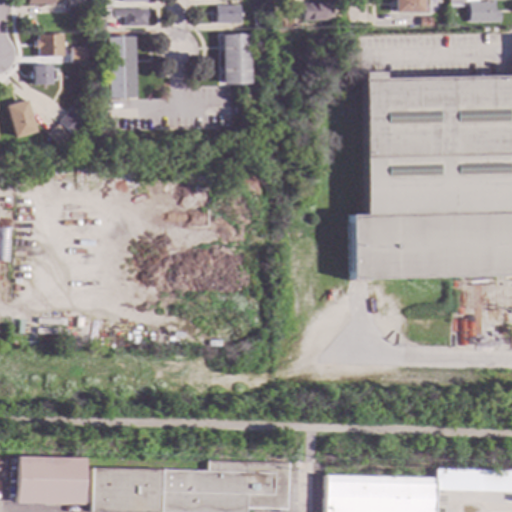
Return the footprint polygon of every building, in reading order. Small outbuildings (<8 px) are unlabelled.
[(80,0),(80,8),(64,8),(64,0),(80,0)] [(101,0),(101,8),(86,8),(86,0),(101,0)] [(419,0),(419,13),(391,14),(391,0),(419,0)] [(446,0),(447,8),(460,7),(460,1),(470,1),(470,0),(446,0)] [(491,10),(497,10),(497,23),(465,23),(465,3),(491,2),(491,10)] [(330,20),(299,21),(299,4),(330,4),(330,20)] [(236,23),(212,23),(212,7),(236,7),(236,23)] [(144,19),(142,19),(142,26),(120,26),(120,17),(110,18),(110,10),(144,10),(144,19)] [(416,17),(429,18),(428,27),(416,26),(416,17)] [(57,57),(34,57),(34,48),(32,48),(32,41),(34,41),(34,35),(57,35),(57,57)] [(244,85),(219,85),(218,35),(244,35),(244,85)] [(131,98),(104,98),(103,38),(131,38),(131,98)] [(82,64),(67,64),(67,48),(82,48),(82,64)] [(46,68),(51,68),(51,80),(47,80),(47,86),(29,86),(29,66),(46,66),(46,68)] [(511,278),(347,282),(346,218),(359,218),(356,75),(377,74),(377,81),(511,78),(511,278)] [(31,133),(11,139),(2,107),(22,101),(31,133)] [(82,122),(70,134),(57,120),(68,109),(82,122)] [(65,137),(55,147),(43,135),(53,125),(65,137)] [(0,229),(8,229),(6,263),(0,262),(0,229)] [(79,460),(77,505),(11,503),(12,457),(79,460)] [(282,465),(281,508),(240,508),(240,511),(85,511),(86,471),(202,472),(202,463),(282,465)] [(511,493),(430,491),(431,469),(511,471),(511,493)] [(429,511),(318,511),(319,478),(430,480),(429,511)]
